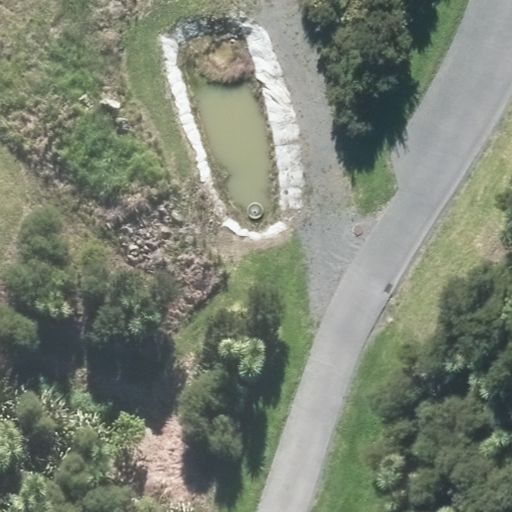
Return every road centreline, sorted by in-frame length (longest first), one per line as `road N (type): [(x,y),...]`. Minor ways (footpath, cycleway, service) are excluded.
road 1 (track): [(247,511),(450,120),(486,0)]
road 2 (track): [(390,237),(249,39),(247,0)]
